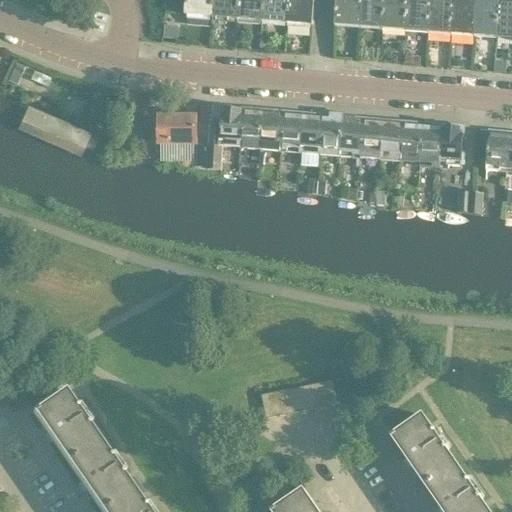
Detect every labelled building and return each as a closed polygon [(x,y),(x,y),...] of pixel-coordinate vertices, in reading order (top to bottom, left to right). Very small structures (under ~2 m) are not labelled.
[(187,0),(186,17),(212,19),(213,0),(187,0)] [(238,0),(213,0),(212,19),(237,21),(238,0)] [(264,0),(238,0),(237,21),(263,23),(264,0)] [(290,0),(264,0),(263,23),(289,25),(290,0)] [(314,0),(290,0),(289,25),(313,27),(314,0)] [(336,0),(335,28),(358,29),(360,0),(336,0)] [(383,0),(360,0),(358,29),(381,31),(383,0)] [(405,0),(383,0),(381,31),(404,33),(405,0)] [(428,0),(405,0),(404,33),(426,34),(428,0)] [(451,0),(428,0),(426,34),(450,36),(451,0)] [(475,2),(452,0),(451,0),(450,36),(473,38),(475,2)] [(498,3),(475,2),(473,38),(496,39),(498,3)] [(511,4),(498,3),(496,39),(511,40),(511,4)] [(405,56),(404,66),(420,67),(420,57),(405,56)] [(17,86),(25,68),(16,64),(8,82),(17,86)] [(47,87),(50,78),(34,72),(30,81),(47,87)] [(225,109),(223,109),(221,132),(219,132),(218,144),(220,145),(220,147),(222,147),(242,149),(245,111),(236,110),(237,108),(225,107),(225,109)] [(251,112),(245,111),(242,149),(260,151),(264,111),(253,110),(251,112)] [(274,112),(264,111),(260,151),(280,152),(283,114),(276,114),(274,112)] [(291,115),(283,114),(280,152),(300,154),(304,114),(293,113),(291,115)] [(314,115),(304,114),(300,154),(321,155),(324,118),(316,117),(314,115)] [(331,118),(324,118),(321,155),(340,157),(344,116),(331,115),(331,118)] [(356,117),(344,116),(340,157),(360,159),(363,121),(356,120),(356,117)] [(160,143),(195,143),(197,143),(197,142),(197,119),(160,119),(160,128),(156,130),(153,134),(153,138),(156,142),(160,143)] [(371,121),(363,121),(360,159),(380,160),(383,121),(373,120),(371,121)] [(394,121),(383,121),(380,160),(400,162),(403,124),(396,124),(394,121)] [(411,125),(403,124),(400,162),(420,164),(423,124),(413,123),(411,125)] [(434,125),(423,124),(420,164),(433,165),(433,168),(440,169),(443,127),(436,127),(434,125)] [(451,128),(443,127),(440,169),(448,170),(448,166),(461,167),(461,165),(464,165),(465,153),(462,152),(464,129),(462,129),(462,126),(451,125),(451,128)] [(487,171),(507,173),(510,135),(503,134),(501,132),(494,132),(492,133),(490,133),(487,171)] [(208,142),(197,142),(197,143),(195,143),(195,169),(207,170),(208,147),(208,142)] [(220,147),(208,147),(207,170),(221,171),(222,147),(220,147)] [(349,200),(357,201),(357,191),(350,191),(349,200)] [(460,192),(457,217),(469,218),(471,193),(460,192)] [(483,194),(471,193),(469,218),(480,219),(483,194)] [(338,405),(333,382),(323,384),(327,407),(338,405)] [(323,384),(311,386),(315,410),(327,407),(323,384)] [(311,386),(298,388),(303,412),(315,410),(311,386)] [(298,388),(287,391),(292,414),(303,412),(298,388)] [(97,439),(87,425),(64,391),(32,413),(46,434),(43,436),(49,445),(53,443),(65,461),(97,439)] [(287,391),(275,393),(280,417),(292,414),(287,391)] [(280,417),(275,393),(262,396),(266,418),(266,419),(280,417)] [(393,438),(407,459),(403,461),(410,470),(413,468),(426,487),(458,465),(424,416),(393,438)] [(131,488),(97,439),(65,461),(80,483),(76,486),(83,495),(87,492),(99,510),(131,488)] [(490,511),(458,465),(426,487),(441,508),(437,511),(438,511),(490,511)] [(147,511),(131,488),(99,510),(100,511),(147,511)] [(319,511),(305,491),(275,511),(319,511)]
